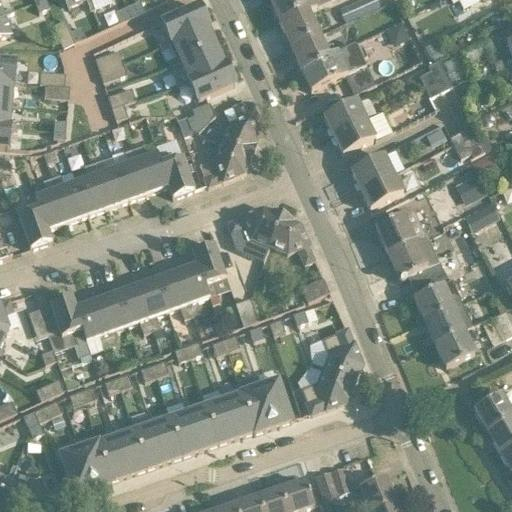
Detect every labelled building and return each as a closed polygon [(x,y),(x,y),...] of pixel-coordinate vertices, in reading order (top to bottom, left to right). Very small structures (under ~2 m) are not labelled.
[(62,0),(68,13),(86,5),(88,5),(85,0),(62,0)] [(307,20),(308,19),(307,18),(330,7),(327,0),(288,0),(270,9),(278,27),(305,15),(307,20)] [(469,7),(465,0),(448,0),(452,7),(453,7),(456,13),(469,7)] [(44,3),(33,7),(36,14),(47,10),(44,3)] [(368,4),(348,12),(353,24),(373,15),(368,4)] [(139,7),(132,10),(136,21),(144,18),(139,7)] [(132,10),(124,14),(128,25),(136,21),(132,10)] [(208,32),(198,11),(162,28),(171,49),(208,32)] [(124,14),(115,18),(120,29),(128,25),(124,14)] [(318,41),(308,19),(307,20),(305,15),(278,27),(290,53),(318,41)] [(2,20),(0,20),(0,44),(10,40),(3,22),(2,20)] [(62,54),(73,49),(68,39),(63,27),(52,32),(62,54)] [(85,44),(80,33),(68,39),(73,49),(85,44)] [(207,33),(173,48),(182,68),(216,52),(207,33)] [(466,49),(474,43),(470,37),(461,43),(466,49)] [(326,63),(329,62),(318,41),(290,53),(302,79),(328,67),(326,63)] [(480,49),(485,59),(495,54),(490,44),(480,49)] [(431,68),(444,62),(436,46),(423,52),(431,68)] [(302,79),(310,98),(344,83),(353,101),(375,91),(366,72),(364,72),(354,50),(329,62),(326,63),(328,67),(302,79)] [(216,52),(182,68),(189,84),(189,86),(223,70),(216,52)] [(99,77),(122,69),(118,58),(95,65),(99,77)] [(451,90),(465,84),(460,73),(464,71),(458,61),(441,70),(446,80),(451,90)] [(493,68),(497,76),(504,72),(500,64),(493,68)] [(0,66),(0,89),(12,91),(13,88),(14,68),(0,66)] [(430,76),(441,97),(451,93),(437,66),(427,72),(429,76),(430,76)] [(122,69),(99,77),(103,88),(126,81),(122,69)] [(189,86),(188,86),(189,89),(197,106),(234,90),(224,69),(189,86)] [(429,104),(441,97),(430,76),(429,76),(419,81),(426,95),(425,96),(429,104)] [(44,91),(63,92),(64,80),(40,78),(39,90),(44,91)] [(0,89),(0,110),(9,111),(11,92),(12,92),(12,91),(0,89)] [(69,93),(63,92),(44,91),(44,103),(68,105),(69,93)] [(112,115),(123,111),(123,110),(135,106),(131,95),(108,103),(112,115)] [(332,143),(367,125),(357,106),(323,124),(332,143)] [(468,110),(472,119),(481,115),(477,106),(468,110)] [(191,135),(198,138),(214,122),(208,109),(191,116),(193,122),(186,124),(191,135)] [(219,149),(251,162),(255,152),(254,151),(258,144),(243,109),(232,114),(222,117),(228,130),(227,131),(219,149)] [(0,110),(0,130),(8,131),(8,130),(9,111),(0,110)] [(123,111),(112,115),(115,126),(127,122),(123,111)] [(177,128),(178,131),(184,143),(192,140),(185,124),(177,128)] [(367,125),(332,143),(342,162),(376,144),(367,125)] [(55,129),(54,137),(65,138),(66,130),(55,129)] [(0,153),(7,154),(9,134),(9,131),(8,131),(0,130),(0,153)] [(462,137),(472,159),(474,161),(483,157),(477,145),(470,132),(462,137)] [(426,142),(432,153),(447,146),(441,135),(426,142)] [(54,137),(54,144),(65,145),(66,138),(54,137)] [(462,137),(450,142),(461,165),(472,159),(462,137)] [(486,141),(477,145),(483,157),(492,153),(486,141)] [(246,173),(251,162),(219,149),(211,169),(214,177),(203,182),(207,194),(242,180),(246,172),(246,173)] [(168,193),(155,159),(145,163),(141,152),(131,155),(148,200),(168,193)] [(127,208),(148,200),(131,155),(124,158),(127,169),(115,173),(127,208)] [(155,159),(168,193),(172,205),(194,197),(181,163),(168,168),(164,156),(155,159)] [(360,197),(394,180),(384,161),(350,178),(360,197)] [(127,208),(115,173),(104,177),(100,166),(91,170),(107,215),(127,208)] [(87,222),(107,215),(91,170),(83,172),(87,183),(75,187),(87,222)] [(48,174),(51,184),(57,182),(53,172),(48,174)] [(394,180),(360,197),(369,216),(404,199),(394,180)] [(486,201),(475,180),(457,189),(468,210),(486,201)] [(87,222),(75,187),(63,192),(59,181),(57,182),(51,184),(67,229),(87,222)] [(47,236),(67,229),(51,184),(42,187),(46,198),(35,202),(39,214),(47,236)] [(51,248),(47,236),(39,214),(17,222),(29,256),(51,248)] [(486,232),(478,215),(464,222),(472,239),(486,232)] [(268,253),(281,223),(271,219),(270,219),(263,216),(227,230),(234,250),(249,244),(250,246),(268,253)] [(425,244),(425,243),(413,217),(375,235),(387,261),(425,244)] [(281,223),(268,253),(287,261),(297,258),(303,272),(315,267),(299,231),(291,228),(292,227),(281,223)] [(411,293),(443,278),(439,269),(438,269),(426,243),(425,243),(425,244),(387,261),(399,287),(407,284),(411,293)] [(191,259),(196,271),(207,304),(208,303),(217,300),(212,289),(225,284),(213,251),(191,259)] [(0,266),(11,262),(9,262),(6,253),(0,255),(0,266)] [(196,308),(207,304),(196,271),(175,278),(191,321),(193,321),(200,318),(196,308)] [(184,324),(191,321),(175,278),(155,285),(167,318),(180,314),(184,324)] [(424,325),(460,308),(451,288),(448,289),(443,278),(411,293),(416,304),(413,305),(420,320),(421,320),(424,325)] [(322,284),(301,294),(307,308),(328,298),(322,284)] [(156,323),(167,318),(155,285),(135,293),(151,336),(159,333),(156,323)] [(143,339),(151,336),(135,293),(115,300),(127,333),(140,329),(143,339)] [(499,294),(489,299),(494,309),(504,304),(499,294)] [(114,338),(127,333),(115,300),(95,307),(111,351),(118,348),(114,338)] [(217,300),(208,303),(207,304),(210,311),(219,307),(217,300)] [(87,348),(75,314),(71,303),(49,310),(61,343),(76,338),(79,349),(85,347),(85,348),(87,348)] [(234,310),(242,332),(257,327),(249,304),(234,310)] [(103,354),(111,351),(95,307),(75,314),(87,348),(99,343),(103,354)] [(12,319),(9,308),(0,311),(0,351),(8,336),(3,322),(12,319)] [(432,348),(461,335),(470,330),(460,308),(424,325),(429,336),(427,337),(432,348)] [(308,328),(304,317),(293,321),(297,332),(308,328)] [(511,341),(511,331),(507,322),(505,317),(481,329),(493,352),(511,341)] [(196,331),(192,323),(184,325),(188,334),(196,331)] [(269,330),(273,341),(284,337),(280,325),(269,330)] [(264,344),(260,333),(249,337),(253,348),(264,344)] [(461,335),(432,348),(441,366),(442,365),(446,373),(444,374),(445,375),(474,361),(461,335)] [(323,373),(322,375),(354,390),(359,379),(358,379),(361,372),(348,336),(323,345),(328,360),(323,373)] [(223,346),(227,357),(239,353),(235,341),(223,346)] [(216,362),(227,357),(223,346),(211,350),(216,362)] [(185,352),(189,364),(201,360),(197,348),(185,352)] [(178,368),(189,364),(185,352),(174,357),(178,368)] [(55,368),(51,357),(39,361),(44,372),(55,368)] [(152,371),(156,383),(167,378),(163,367),(152,371)] [(145,387),(156,383),(152,371),(140,376),(145,387)] [(300,396),(310,421),(346,407),(349,400),(350,400),(354,390),(322,375),(321,377),(315,390),(300,396)] [(115,385),(120,396),(131,392),(127,380),(115,385)] [(108,400),(120,396),(115,385),(104,389),(108,400)] [(51,402),(63,397),(58,386),(46,391),(35,396),(40,407),(51,402)] [(272,433),(291,427),(277,386),(261,392),(258,393),(272,433)] [(80,397),(84,409),(96,404),(92,393),(80,397)] [(272,433),(258,393),(256,394),(240,399),(253,440),(272,433)] [(73,413),(84,409),(80,397),(69,402),(73,413)] [(253,438),(240,401),(226,406),(224,406),(237,444),(253,438)] [(487,438),(511,423),(511,418),(501,401),(473,418),(481,432),(483,431),(487,438)] [(237,444),(224,406),(221,407),(206,412),(219,450),(237,444)] [(0,411),(0,412),(5,423),(16,418),(11,407),(0,411)] [(50,423),(61,418),(56,407),(44,412),(34,417),(38,428),(39,429),(50,423)] [(219,450),(206,412),(189,418),(187,419),(201,456),(219,450)] [(23,422),(28,433),(38,428),(34,417),(23,422)] [(201,456),(187,419),(185,420),(170,425),(183,462),(201,456)] [(62,421),(51,425),(54,434),(65,430),(62,421)] [(499,461),(511,452),(511,423),(487,438),(492,446),(491,447),(499,461)] [(0,431),(0,446),(26,439),(22,425),(0,431)] [(183,462),(170,425),(153,431),(151,432),(165,468),(183,462)] [(38,428),(28,433),(32,444),(43,439),(39,429),(38,428)] [(165,468),(151,432),(149,432),(134,437),(147,475),(165,468)] [(147,475),(134,437),(118,443),(116,444),(129,481),(147,475)] [(129,481),(116,444),(113,445),(98,449),(111,487),(129,481)] [(112,488),(98,448),(81,454),(79,455),(93,495),(112,488)] [(511,479),(511,452),(499,461),(507,475),(509,474),(511,479)] [(93,495),(79,455),(77,455),(60,461),(74,501),(93,495)] [(337,503),(339,503),(351,499),(342,474),(329,479),(337,503)] [(0,503),(10,483),(0,478),(0,503)] [(341,511),(339,503),(337,503),(329,479),(316,483),(325,511),(341,511)] [(25,490),(10,483),(0,503),(0,511),(42,511),(49,510),(40,484),(25,490)] [(364,511),(382,511),(394,507),(384,483),(357,494),(364,511)] [(281,495),(286,511),(312,511),(304,487),(281,495)] [(260,511),(286,511),(281,495),(257,503),(260,511)] [(260,511),(257,503),(234,511),(260,511)]
